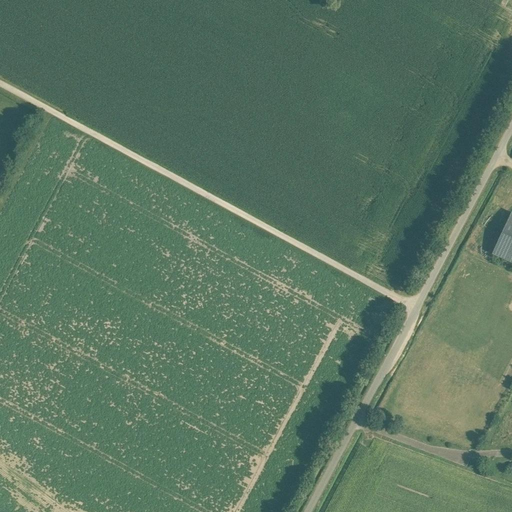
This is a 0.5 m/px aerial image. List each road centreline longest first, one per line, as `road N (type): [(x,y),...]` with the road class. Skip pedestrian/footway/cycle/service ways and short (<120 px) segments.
road 1 (residential): [(511,126),(357,417)]
road 2 (track): [(357,417),(456,449),(511,450)]
